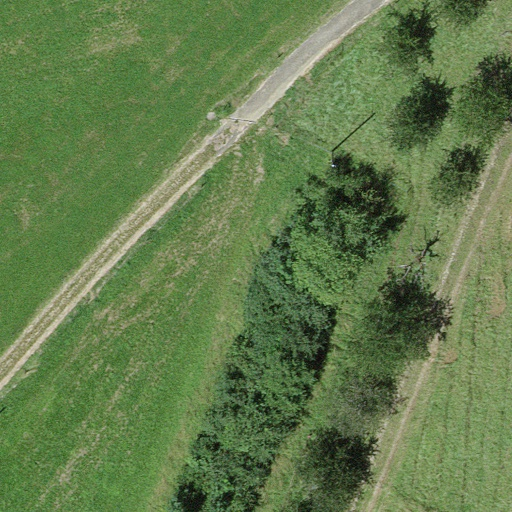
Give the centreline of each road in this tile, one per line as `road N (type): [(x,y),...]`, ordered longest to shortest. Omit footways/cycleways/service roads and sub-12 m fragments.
road 1 (track): [(369,511),(460,271),(511,160)]
road 2 (track): [(0,387),(231,144)]
road 3 (track): [(390,0),(310,60),(231,144)]
